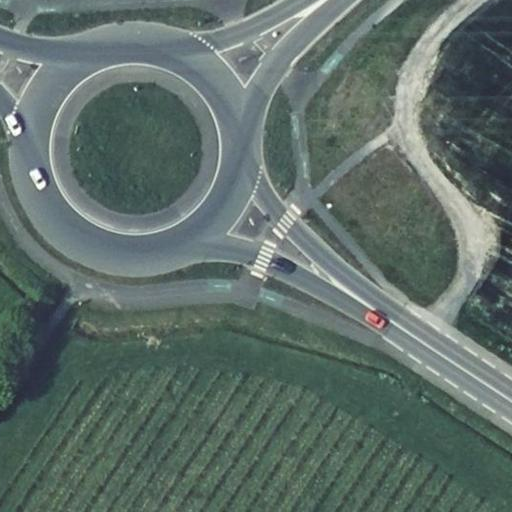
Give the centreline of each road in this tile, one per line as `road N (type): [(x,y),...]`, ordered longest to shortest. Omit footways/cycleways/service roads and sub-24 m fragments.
road 1 (track): [(472,0),(421,49),(400,105),(411,152),(466,214),(476,245),(473,270),(429,348)]
road 2 (primary): [(167,250),(255,259),(429,348)]
road 3 (primary): [(429,348),(281,217),(242,154)]
road 4 (primary): [(29,144),(40,196),(66,230),(114,253),(167,250)]
road 5 (primary): [(239,124),(274,65),(338,0)]
road 6 (primary): [(304,0),(213,43),(163,47)]
road 7 (primary): [(167,250),(220,214),(242,154)]
